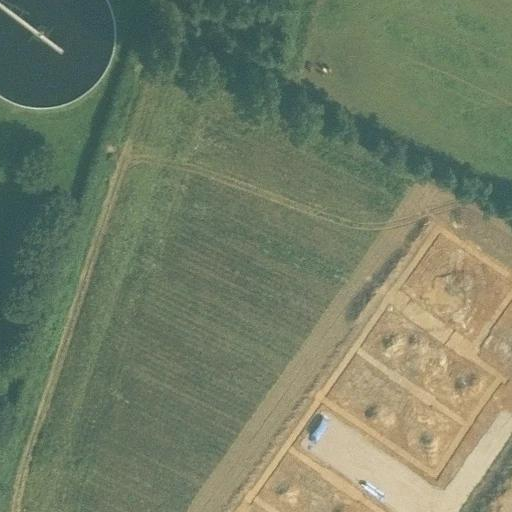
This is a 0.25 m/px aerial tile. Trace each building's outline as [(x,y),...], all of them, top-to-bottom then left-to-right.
[(386,289),(476,332),(510,259),(420,217),(386,289)] [(382,296),(357,350),(483,410),(509,356),(382,296)] [(357,350),(331,404),(457,464),(483,410),(357,350)] [(331,404),(305,458),(418,511),(434,511),(457,464),(331,404)] [(418,511),(305,458),(279,511),(418,511)]
